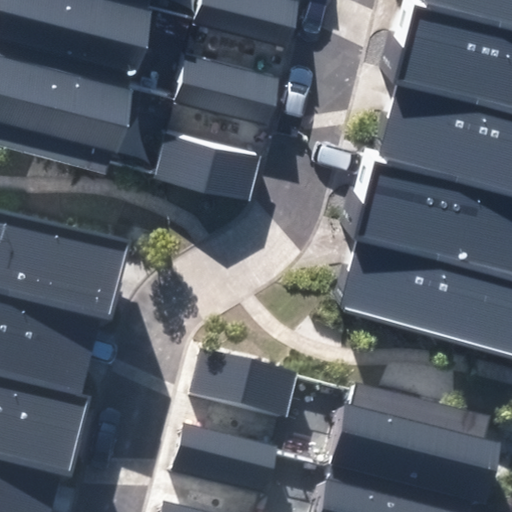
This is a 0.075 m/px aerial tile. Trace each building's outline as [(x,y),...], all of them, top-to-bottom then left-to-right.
[(0,0),(0,32),(124,64),(140,0),(0,0)] [(191,0),(189,7),(282,29),(289,0),(191,0)] [(511,0),(386,0),(373,56),(390,60),(371,136),(362,133),(343,208),(356,211),(339,281),(511,323),(511,0)] [(0,118),(96,143),(101,124),(107,128),(124,64),(0,32),(0,118)] [(170,85),(263,107),(274,62),(181,40),(170,85)] [(153,161),(246,184),(257,139),(164,116),(153,161)] [(114,246),(0,216),(0,296),(94,321),(114,246)] [(94,321),(0,296),(0,377),(75,397),(94,321)] [(75,397),(0,377),(0,457),(55,472),(75,397)] [(337,395),(318,469),(468,507),(487,432),(337,395)] [(166,462),(259,485),(270,439),(177,417),(166,462)] [(44,511),(55,472),(0,457),(0,511),(44,511)] [(318,469),(307,511),(467,511),(468,507),(318,469)] [(155,511),(250,511),(161,490),(155,511)]
